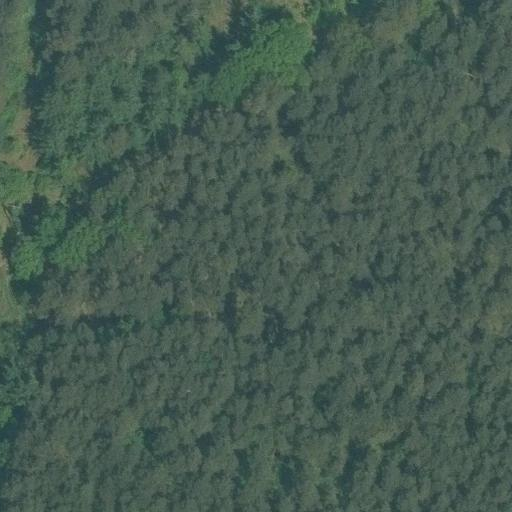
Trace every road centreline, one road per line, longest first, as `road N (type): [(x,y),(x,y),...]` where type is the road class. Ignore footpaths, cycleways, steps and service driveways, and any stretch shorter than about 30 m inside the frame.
road 1 (track): [(8,242),(404,0)]
road 2 (track): [(35,2),(0,317)]
